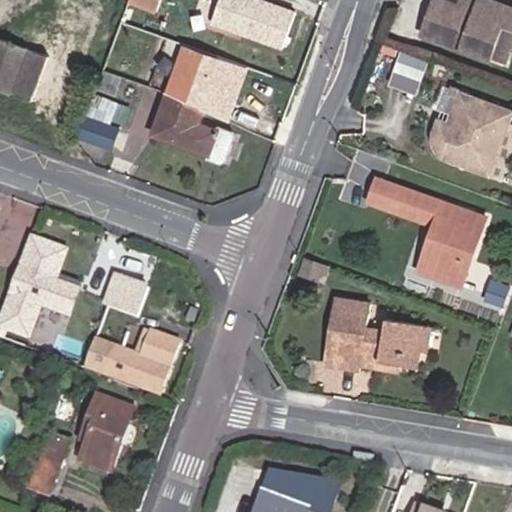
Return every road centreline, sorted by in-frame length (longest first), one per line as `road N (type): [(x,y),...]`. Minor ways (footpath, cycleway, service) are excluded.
road 1 (residential): [(210,401),(511,454)]
road 2 (residential): [(0,158),(264,252)]
road 3 (tertiary): [(356,0),(264,252)]
road 4 (tertiary): [(264,252),(210,401)]
